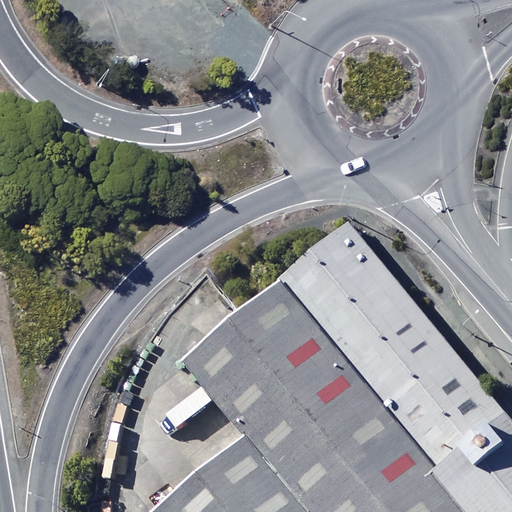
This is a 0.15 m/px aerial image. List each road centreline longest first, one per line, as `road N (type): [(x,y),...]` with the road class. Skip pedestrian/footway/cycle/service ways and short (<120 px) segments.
road 1 (trunk): [(357,173),(278,191),(221,217),(161,262),(110,316),(68,395),(48,461),(45,511)]
road 2 (trunk): [(0,31),(18,65),(59,103),(98,122),(154,131),(212,123),(297,93)]
road 3 (tertiary): [(297,93),(314,43),(334,24),(383,10),(422,22)]
road 4 (tertiary): [(468,249),(370,175)]
